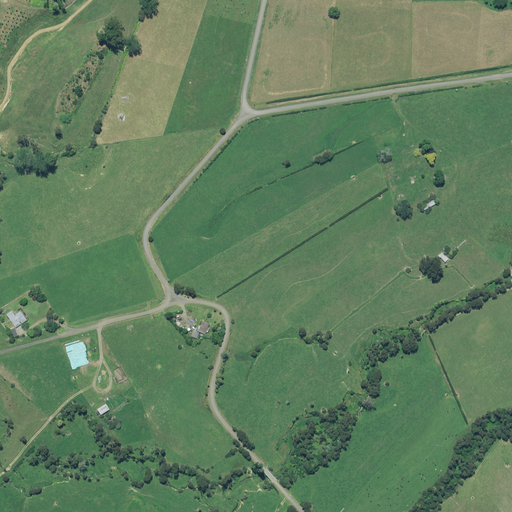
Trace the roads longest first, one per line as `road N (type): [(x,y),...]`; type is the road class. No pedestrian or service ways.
road 1 (unclassified): [(300,511),(213,408),(209,386),(223,311),(174,295)]
road 2 (unclassified): [(243,112),(511,72)]
road 3 (unclassified): [(174,295),(143,242),(145,224),(243,112)]
road 4 (unclassified): [(174,295),(157,307),(0,349)]
